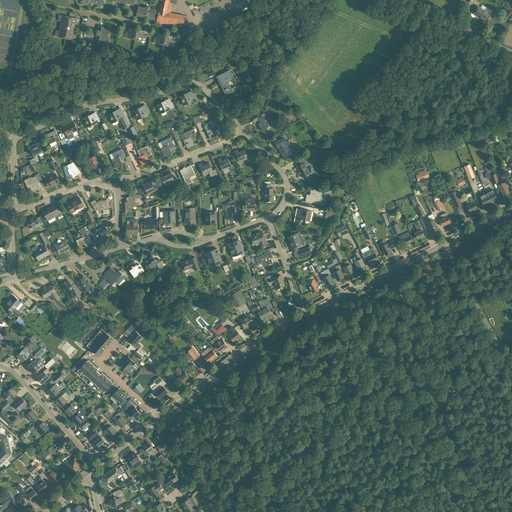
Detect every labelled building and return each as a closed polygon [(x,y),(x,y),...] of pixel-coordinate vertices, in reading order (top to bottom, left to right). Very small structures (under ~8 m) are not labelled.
[(157,20),(156,22),(182,27),(185,15),(171,13),(173,2),(176,3),(176,0),(160,0),(159,10),(157,20)] [(472,12),(487,22),(492,15),(477,5),(472,12)] [(136,16),(157,20),(159,10),(156,10),(156,11),(149,10),(150,8),(145,7),(145,9),(138,8),(138,7),(138,6),(136,16)] [(60,26),(67,27),(69,16),(62,15),(61,19),(58,18),(58,21),(61,21),(60,26)] [(77,18),(69,16),(67,27),(71,28),(72,27),(75,28),(75,24),(78,25),(79,22),(76,22),(77,18)] [(111,28),(107,27),(108,24),(106,23),(105,26),(102,26),(100,33),(110,35),(111,28)] [(65,38),(67,27),(60,26),(59,30),(56,30),(56,32),(59,33),(58,37),(65,38)] [(71,29),(71,28),(67,27),(65,38),(72,39),(73,36),(76,36),(77,34),(74,33),(74,30),(71,29)] [(135,39),(137,29),(129,28),(129,32),(126,31),(125,33),(128,34),(127,38),(135,39)] [(143,34),(144,31),(137,29),(135,39),(142,41),(143,37),(146,37),(146,35),(143,34)] [(109,42),(110,35),(100,33),(99,40),(102,41),(102,44),(104,44),(105,41),(109,42)] [(164,45),(165,35),(158,33),(158,37),(155,36),(154,39),(157,39),(156,43),(164,45)] [(172,40),(173,36),(165,35),(164,45),(171,46),(172,42),(175,43),(175,40),(172,40)] [(230,70),(216,76),(220,84),(221,84),(226,95),(230,92),(231,95),(238,92),(235,86),(231,88),(226,78),(233,75),(230,70)] [(179,97),(183,105),(193,101),(193,102),(197,101),(193,93),(190,95),(189,92),(179,97)] [(156,105),(161,113),(173,107),(170,101),(167,103),(166,100),(156,105)] [(133,111),(137,119),(149,113),(146,107),(143,109),(142,106),(133,111)] [(112,123),(118,119),(123,129),(129,126),(121,111),(118,112),(117,110),(108,114),(112,123)] [(257,121),(262,130),(267,128),(271,125),(262,110),(255,113),(251,116),(255,122),(257,121)] [(83,118),(87,127),(100,121),(97,115),(94,116),(93,114),(83,118)] [(215,130),(220,128),(216,119),(206,124),(209,129),(206,131),(208,135),(210,139),(217,136),(215,130)] [(62,127),(69,139),(74,137),(72,132),(77,130),(73,121),(62,127)] [(128,129),(132,136),(138,135),(133,126),(128,129)] [(183,140),(187,148),(194,145),(192,139),(197,137),(193,128),(183,133),(186,138),(183,140)] [(57,144),(58,145),(62,143),(55,130),(45,135),(51,147),(57,144)] [(152,132),(147,134),(150,141),(153,139),(155,138),(152,132)] [(121,138),(125,145),(131,142),(128,137),(121,138)] [(160,148),(162,152),(164,157),(172,154),(177,151),(175,146),(172,141),(170,137),(160,142),(163,147),(160,148)] [(275,142),(277,146),(278,146),(281,153),(284,160),(292,156),(289,149),(288,150),(286,146),(290,144),(288,140),(286,141),(284,137),(275,142)] [(457,139),(453,140),(456,149),(464,146),(462,140),(458,141),(457,139)] [(47,151),(42,141),(36,144),(34,145),(33,143),(28,145),(29,148),(24,151),(28,158),(39,152),(40,154),(47,151)] [(137,150),(140,156),(137,157),(142,166),(149,162),(146,157),(152,154),(147,145),(137,150)] [(114,158),(112,160),(114,164),(116,168),(123,165),(120,159),(126,157),(122,148),(112,153),(114,158)] [(73,149),(65,152),(66,158),(75,155),(73,149)] [(234,151),(237,155),(240,162),(245,159),(247,161),(248,161),(253,159),(251,154),(247,155),(245,149),(239,152),(238,149),(234,151)] [(301,164),(296,167),(298,170),(297,171),(299,174),(300,173),(302,177),(314,171),(312,167),(307,169),(303,161),(308,158),(307,158),(314,154),(312,151),(298,159),(301,164)] [(88,166),(90,171),(100,166),(95,155),(85,160),(88,166)] [(223,170),(228,167),(230,171),(234,169),(232,165),(231,165),(228,158),(222,160),(221,158),(217,159),(223,170)] [(47,162),(49,166),(51,166),(53,171),(57,169),(52,160),(47,162)] [(65,171),(67,179),(73,177),(80,172),(73,162),(64,167),(66,170),(65,171)] [(199,164),(204,175),(209,172),(211,177),(217,174),(215,169),(213,170),(209,162),(203,165),(202,163),(199,164)] [(463,166),(469,179),(474,177),(469,164),(463,166)] [(191,165),(180,170),(185,182),(186,181),(188,184),(192,182),(190,177),(195,175),(191,165)] [(416,176),(419,182),(430,177),(427,171),(416,176)] [(170,172),(161,176),(165,184),(165,185),(169,183),(169,182),(174,179),(170,172)] [(45,179),(49,186),(53,184),(59,181),(56,173),(45,179)] [(31,177),(24,180),(27,187),(28,187),(29,190),(30,191),(31,193),(37,190),(39,189),(38,188),(40,186),(38,181),(41,179),(39,174),(36,175),(36,176),(32,178),(31,177)] [(151,181),(143,185),(145,190),(146,190),(149,195),(159,190),(156,184),(153,186),(151,181)] [(503,182),(498,184),(500,189),(501,191),(501,190),(503,195),(504,194),(505,194),(506,194),(507,193),(506,193),(509,192),(506,187),(509,186),(506,181),(503,182)] [(263,184),(263,188),(264,188),(265,196),(265,201),(274,200),(274,195),(273,195),(273,188),(270,188),(270,184),(263,184)] [(184,188),(188,195),(193,193),(189,185),(184,188)] [(310,190),(310,194),(306,194),(305,202),(310,202),(324,205),(327,194),(331,193),(331,188),(310,190)] [(491,188),(485,192),(490,201),(491,201),(491,202),(494,200),(493,200),(497,198),(494,192),(491,188)] [(127,201),(125,202),(125,213),(132,211),(130,207),(142,202),(136,189),(129,193),(131,195),(126,198),(127,201)] [(454,191),(449,193),(456,207),(461,205),(455,191),(454,191)] [(485,192),(479,195),(481,199),(480,199),(483,205),(490,201),(485,192)] [(67,203),(72,212),(84,206),(79,197),(67,203)] [(467,199),(466,200),(468,205),(466,206),(467,208),(470,212),(477,208),(475,204),(474,202),(471,197),(467,198),(467,199)] [(247,198),(247,200),(242,200),(243,204),(243,209),(249,209),(249,210),(253,210),(253,205),(255,205),(254,200),(254,198),(247,198)] [(95,200),(91,202),(95,210),(100,208),(103,207),(104,213),(108,213),(108,209),(107,200),(99,200),(96,202),(95,200)] [(229,218),(235,216),(235,211),(235,207),(232,207),(231,203),(231,200),(225,203),(224,203),(222,204),(222,206),(223,210),(226,209),(226,219),(228,219),(228,218),(229,218)] [(434,202),(439,211),(444,209),(440,200),(434,202)] [(43,211),(48,220),(60,214),(55,205),(43,211)] [(154,219),(144,219),(144,224),(144,228),(156,228),(156,220),(159,220),(158,206),(153,206),(154,219)] [(415,208),(419,217),(424,214),(420,206),(415,208)] [(194,223),(194,215),(195,215),(195,207),(185,208),(185,218),(185,223),(194,223)] [(294,222),(300,223),(301,219),(309,221),(311,211),(297,208),(294,222)] [(391,215),(396,213),(398,217),(402,215),(399,208),(390,212),(391,215)] [(94,217),(93,214),(90,210),(84,213),(90,223),(97,221),(94,217)] [(170,210),(170,212),(163,212),(164,224),(168,224),(168,223),(175,222),(175,210),(170,210)] [(211,222),(215,222),(215,212),(204,212),(205,224),(212,224),(211,222)] [(439,220),(442,226),(450,222),(446,212),(440,215),(442,218),(439,220)] [(25,221),(29,228),(39,223),(35,216),(25,221)] [(437,229),(438,228),(433,219),(430,220),(429,218),(426,219),(427,222),(432,231),(435,230),(437,229)] [(126,224),(127,233),(137,233),(137,219),(135,219),(130,220),(130,224),(126,224)] [(421,231),(426,229),(421,219),(413,224),(418,232),(413,235),(415,241),(424,237),(421,231)] [(101,227),(91,233),(95,240),(99,238),(100,240),(103,238),(102,236),(108,233),(105,226),(107,225),(105,221),(99,224),(101,227)] [(83,237),(76,240),(80,248),(92,242),(89,237),(92,236),(86,224),(77,227),(83,237)] [(335,229),(339,237),(349,232),(345,225),(335,229)] [(362,228),(368,240),(373,238),(367,226),(362,228)] [(252,240),(253,243),(259,241),(261,246),(262,245),(267,243),(264,237),(263,237),(261,231),(250,235),(252,240)] [(37,235),(41,241),(45,239),(42,232),(37,235)] [(408,232),(398,236),(401,241),(403,239),(406,244),(413,241),(408,232)] [(290,246),(292,252),(297,250),(298,250),(296,246),(302,244),(298,233),(293,234),(288,236),(292,246),(290,246)] [(55,246),(52,248),(55,252),(58,251),(58,252),(58,251),(60,254),(70,248),(65,240),(55,245),(55,246)] [(228,244),(233,256),(240,253),(241,256),(244,255),(243,252),(244,252),(239,240),(228,244)] [(381,246),(385,255),(391,252),(390,249),(395,247),(392,241),(387,244),(386,243),(381,246)] [(37,246),(32,248),(38,260),(49,254),(45,245),(38,249),(37,246)] [(299,251),(301,256),(311,252),(314,248),(310,245),(308,247),(299,251)] [(205,253),(210,266),(222,262),(217,248),(205,253)] [(373,248),(362,253),(365,259),(367,258),(370,263),(377,259),(376,256),(377,255),(373,248)] [(244,252),(243,252),(244,255),(247,263),(252,262),(247,250),(244,252)] [(333,252),(336,259),(338,263),(339,263),(342,261),(337,251),(333,252)] [(255,258),(257,262),(261,260),(263,267),(273,263),(271,258),(273,257),(271,252),(255,258)] [(355,256),(350,259),(352,263),(354,261),(358,269),(365,265),(361,258),(360,258),(357,252),(353,253),(355,256)] [(162,266),(163,265),(159,259),(156,261),(153,256),(145,260),(150,268),(157,264),(160,269),(157,271),(160,275),(166,272),(162,266)] [(183,267),(184,270),(193,267),(194,270),(199,268),(195,257),(188,259),(188,260),(182,263),(183,267)] [(343,267),(347,274),(354,271),(350,264),(349,264),(348,260),(344,262),(346,266),(343,267)] [(127,266),(134,277),(144,271),(140,264),(137,266),(134,261),(127,266)] [(333,272),(337,280),(343,276),(340,269),(339,269),(337,265),(334,267),(336,271),(333,272)] [(111,268),(104,276),(105,277),(99,284),(104,289),(110,282),(112,284),(115,281),(121,286),(125,281),(123,278),(125,275),(119,270),(117,272),(111,268)] [(323,277),(327,285),(333,282),(329,274),(327,271),(323,272),(325,276),(323,277)] [(270,279),(271,283),(274,282),(277,288),(280,287),(285,285),(281,275),(270,279)] [(83,276),(76,280),(81,288),(82,287),(85,292),(89,290),(92,288),(88,281),(87,282),(83,276)] [(254,277),(247,280),(250,285),(257,282),(256,280),(254,277)] [(316,285),(317,285),(314,279),(307,282),(312,292),(318,289),(316,285)] [(67,291),(70,296),(76,293),(68,280),(61,284),(66,292),(67,291)] [(47,288),(41,292),(45,298),(51,294),(55,301),(60,298),(55,291),(56,291),(52,285),(47,288)] [(235,292),(230,295),(230,296),(236,307),(242,304),(235,293),(235,292)] [(5,305),(17,316),(20,312),(15,308),(21,302),(14,295),(5,305)] [(189,304),(191,307),(196,303),(197,305),(201,302),(200,301),(205,297),(202,295),(189,304)] [(269,300),(260,305),(262,309),(266,316),(271,313),(268,308),(272,305),(269,300)] [(29,307),(33,311),(37,306),(33,302),(29,307)] [(53,306),(51,309),(56,313),(58,311),(59,312),(61,309),(54,303),(52,306),(53,306)] [(259,305),(255,307),(258,312),(261,319),(266,316),(262,309),(261,310),(259,305)] [(248,326),(248,325),(253,322),(251,317),(249,314),(240,319),(242,324),(244,328),(248,326)] [(11,321),(17,327),(20,324),(16,320),(13,318),(11,321)] [(136,319),(123,333),(129,338),(128,340),(134,346),(143,336),(134,329),(139,322),(136,319)] [(215,326),(214,327),(217,330),(222,325),(219,322),(214,326),(215,326)] [(209,329),(216,336),(219,332),(217,330),(214,327),(212,326),(211,326),(209,329)] [(113,338),(101,328),(87,345),(98,355),(101,353),(103,349),(108,344),(111,341),(113,338)] [(171,332),(173,337),(181,333),(178,328),(171,332)] [(233,332),(228,336),(233,342),(241,335),(234,328),(231,330),(233,332)] [(218,348),(221,351),(227,346),(221,338),(223,336),(220,334),(221,334),(219,332),(216,336),(217,337),(214,339),(217,342),(213,344),(217,349),(218,348)] [(24,343),(24,344),(26,347),(32,342),(29,339),(24,343)] [(26,347),(17,355),(19,358),(21,360),(22,361),(24,359),(26,358),(32,353),(29,350),(28,350),(26,347)] [(201,353),(208,363),(217,356),(213,350),(212,350),(209,347),(201,353)] [(35,354),(38,357),(45,351),(43,349),(42,348),(35,354)] [(188,359),(188,360),(188,361),(189,360),(190,362),(198,355),(195,350),(194,351),(192,348),(188,351),(189,352),(185,354),(188,357),(187,358),(188,359)] [(128,356),(124,360),(132,367),(135,363),(136,364),(139,360),(133,355),(130,358),(128,356)] [(45,365),(47,368),(55,361),(52,358),(45,365)] [(45,365),(40,359),(38,361),(36,359),(27,366),(33,373),(36,370),(37,372),(45,365)] [(145,362),(152,368),(155,364),(148,359),(145,362)] [(87,361),(86,360),(77,370),(83,375),(84,374),(98,387),(97,388),(103,393),(111,383),(111,382),(112,381),(102,372),(101,374),(97,370),(98,369),(88,360),(87,361)] [(132,367),(124,360),(121,365),(124,368),(122,370),(127,374),(129,372),(128,371),(132,367)] [(179,377),(177,377),(182,383),(189,378),(185,372),(182,374),(178,367),(174,370),(179,377)] [(46,369),(37,377),(42,383),(49,377),(49,378),(52,376),(49,372),(46,369)] [(53,379),(57,383),(66,375),(62,371),(53,379)] [(154,391),(150,393),(154,398),(157,395),(159,398),(167,391),(162,385),(165,382),(159,376),(153,381),(157,385),(152,389),(154,391)] [(48,390),(53,396),(57,393),(58,392),(62,388),(59,384),(58,385),(56,383),(53,386),(52,387),(48,390)] [(5,397),(8,400),(11,398),(12,398),(14,396),(17,393),(12,387),(8,390),(6,392),(4,394),(6,396),(5,397)] [(116,399),(123,392),(118,388),(117,389),(115,387),(108,394),(111,396),(112,395),(116,399)] [(68,395),(72,399),(78,394),(75,390),(68,395)] [(67,395),(68,394),(65,392),(61,395),(60,396),(56,400),(61,406),(65,402),(66,401),(69,398),(67,395)] [(127,396),(123,392),(116,399),(120,403),(119,404),(122,406),(127,400),(125,398),(127,396)] [(14,404),(20,410),(22,408),(23,407),(26,405),(27,404),(22,398),(18,401),(14,404)] [(1,411),(3,413),(15,403),(13,400),(1,411)] [(7,401),(0,407),(0,409),(1,411),(8,404),(7,401)] [(65,410),(70,416),(74,412),(76,410),(74,407),(76,405),(74,402),(68,406),(65,410)] [(134,406),(126,412),(130,417),(132,415),(134,418),(137,415),(138,416),(142,413),(139,410),(138,410),(135,407),(134,406)] [(86,414),(89,417),(95,411),(92,407),(86,414)] [(94,413),(97,416),(102,412),(98,408),(94,413)] [(28,417),(33,422),(39,417),(32,409),(25,416),(27,418),(28,417)] [(104,413),(108,418),(112,414),(108,409),(104,413)] [(72,419),(77,424),(83,419),(82,419),(85,416),(81,411),(78,414),(78,413),(76,415),(72,419)] [(121,416),(123,415),(119,412),(113,417),(121,427),(126,422),(121,416)] [(88,421),(82,427),(84,430),(90,424),(88,421)] [(106,436),(109,433),(111,436),(116,431),(113,427),(111,425),(107,421),(104,424),(108,428),(103,432),(106,436)] [(23,434),(26,437),(35,429),(41,435),(49,428),(48,427),(49,427),(46,424),(46,425),(43,422),(38,426),(35,424),(23,434)] [(95,429),(87,435),(91,440),(95,436),(97,438),(94,441),(91,443),(96,448),(98,446),(99,446),(105,441),(103,439),(102,437),(100,435),(98,433),(95,429)] [(160,433),(154,438),(159,444),(156,446),(160,451),(164,447),(162,444),(166,441),(160,433)] [(1,442),(2,446),(14,443),(13,441),(10,441),(9,437),(7,435),(1,441),(1,442)] [(143,447),(139,450),(142,453),(146,450),(150,455),(155,451),(148,442),(143,446),(143,447)] [(3,451),(11,454),(12,450),(11,446),(14,446),(14,443),(2,446),(3,450),(4,451),(3,451)] [(41,456),(46,461),(56,450),(51,445),(41,456)] [(2,452),(0,454),(0,455),(8,464),(10,462),(7,460),(10,457),(11,454),(3,451),(4,452),(3,453),(2,452)] [(135,452),(128,457),(132,464),(133,464),(131,465),(134,469),(142,462),(135,452)] [(62,460),(66,464),(67,463),(70,466),(73,470),(80,464),(75,457),(72,459),(69,454),(62,460)] [(167,461),(161,454),(158,456),(164,464),(167,461)] [(29,469),(34,474),(39,469),(35,464),(33,465),(29,469)] [(145,466),(151,474),(154,471),(148,464),(145,466)] [(46,472),(56,483),(61,479),(57,476),(58,475),(58,472),(50,466),(48,468),(48,470),(46,472)] [(116,466),(110,470),(115,477),(117,476),(121,482),(125,479),(121,472),(123,471),(120,467),(118,468),(116,466)] [(123,471),(128,477),(131,475),(127,468),(123,471)] [(115,477),(110,470),(102,476),(107,483),(109,482),(113,488),(119,483),(115,477)] [(165,481),(168,485),(174,481),(174,482),(179,479),(176,475),(173,472),(163,479),(165,481)] [(130,476),(124,481),(127,485),(133,481),(130,476)] [(38,488),(41,492),(48,486),(45,482),(41,477),(34,483),(38,488)] [(158,491),(162,487),(158,482),(154,485),(148,489),(154,497),(160,493),(158,491)] [(19,484),(16,487),(21,493),(24,490),(25,490),(19,484)] [(25,490),(25,491),(32,500),(38,495),(34,489),(31,486),(25,490)] [(4,492),(12,501),(14,499),(7,490),(4,492)] [(114,498),(110,499),(111,506),(117,505),(117,503),(120,502),(119,497),(122,495),(119,490),(115,491),(112,493),(115,496),(114,496),(114,497),(113,497),(114,498)] [(21,495),(15,500),(21,508),(27,503),(21,495)] [(188,499),(181,503),(186,511),(188,511),(194,508),(191,502),(194,500),(192,497),(188,499)] [(2,505),(7,511),(16,511),(17,511),(13,506),(12,506),(8,500),(2,505)] [(124,505),(126,509),(133,506),(131,501),(124,505)] [(152,508),(154,511),(165,511),(161,503),(152,508)]
